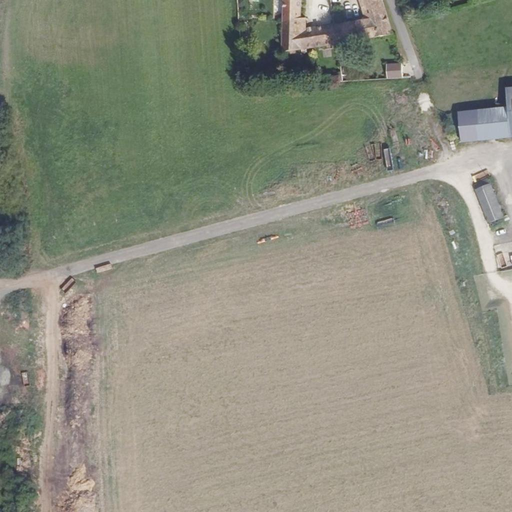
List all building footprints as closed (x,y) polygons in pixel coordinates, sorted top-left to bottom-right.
[(336,45),(333,26),(305,30),(305,19),(299,18),(299,0),(280,0),(280,53),(336,45)] [(394,37),(382,0),(360,0),(367,20),(341,24),(340,18),(332,19),(333,26),(336,45),(394,37)] [(409,79),(403,63),(396,65),(401,79),(409,79)] [(511,138),(509,110),(459,115),(462,143),(511,139),(511,138)] [(503,221),(487,179),(472,185),(488,227),(503,221)]
